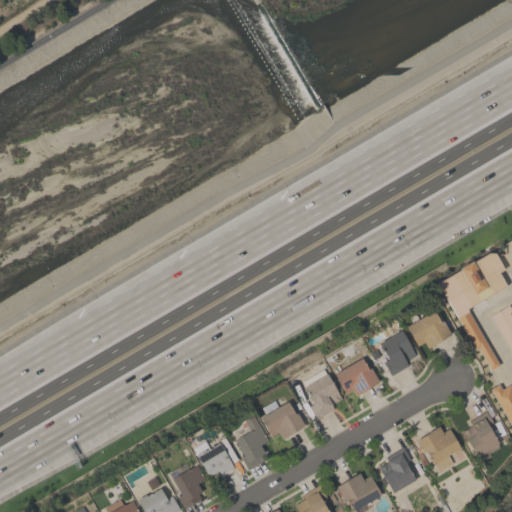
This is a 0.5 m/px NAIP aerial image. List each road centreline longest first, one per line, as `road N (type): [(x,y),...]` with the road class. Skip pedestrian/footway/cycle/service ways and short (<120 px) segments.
road 1 (motorway): [(511,112),(0,414)]
road 2 (motorway): [(0,437),(511,138)]
road 3 (motorway): [(0,468),(511,171)]
road 4 (motorway): [(437,138),(92,339)]
road 5 (residential): [(229,511),(454,380)]
